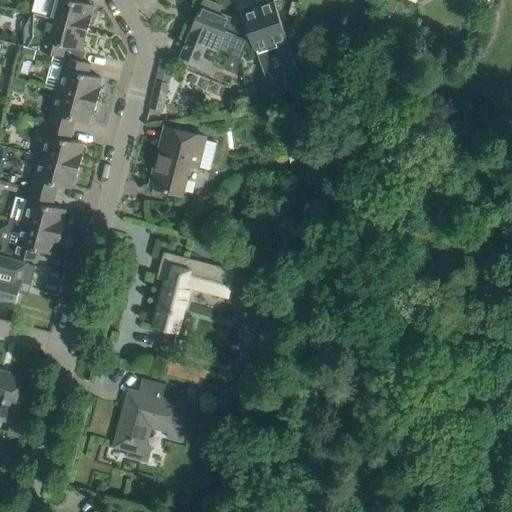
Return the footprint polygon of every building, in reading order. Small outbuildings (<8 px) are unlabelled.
[(93,4),(79,1),(79,0),(34,0),(32,12),(34,12),(89,27),(92,15),(90,14),(93,4)] [(203,0),(202,5),(181,56),(198,63),(206,44),(241,58),(249,40),(248,40),(225,31),(231,17),(219,12),(222,5),(208,0),(203,0)] [(275,1),(243,12),(258,53),(274,47),(286,80),(287,79),(295,102),(309,100),(275,1)] [(291,3),(288,16),(299,19),(302,5),(291,3)] [(85,40),(89,27),(34,12),(33,36),(27,46),(36,48),(64,56),(67,46),(81,49),(83,39),(85,40)] [(407,29),(382,21),(376,40),(401,48),(407,29)] [(23,45),(20,57),(33,61),(36,49),(23,45)] [(99,87),(102,77),(88,73),(91,63),(65,56),(55,91),(97,102),(101,87),(99,87)] [(167,111),(178,62),(161,58),(150,107),(167,111)] [(15,76),(12,87),(23,90),(26,79),(15,76)] [(94,113),(97,102),(55,91),(46,124),(72,131),(75,118),(90,122),(92,112),(94,113)] [(81,153),(84,143),(70,139),(72,131),(46,124),(38,156),(79,167),(83,153),(81,153)] [(165,125),(150,185),(183,193),(190,164),(199,166),(210,169),(217,142),(206,139),(207,136),(165,125)] [(315,133),(284,145),(290,160),(321,149),(315,133)] [(76,178),(79,167),(38,156),(29,189),(37,191),(40,179),(72,188),(74,178),(76,178)] [(63,218),(66,208),(34,200),(37,191),(29,189),(26,198),(16,195),(10,217),(20,220),(20,222),(61,234),(65,219),(63,218)] [(59,244),(61,234),(20,222),(8,219),(7,225),(11,232),(8,243),(1,246),(0,249),(0,252),(36,262),(39,252),(51,256),(52,253),(54,254),(57,244),(59,244)] [(235,272),(166,253),(159,277),(166,279),(154,324),(178,331),(190,285),(229,295),(235,272)] [(0,303),(15,307),(23,278),(32,281),(36,265),(0,255),(0,303)] [(16,404),(23,375),(1,369),(0,371),(0,370),(0,417),(10,420),(14,404),(16,404)] [(188,419),(182,418),(186,404),(162,397),(166,383),(143,377),(139,391),(129,389),(124,409),(114,446),(127,449),(125,456),(147,463),(152,447),(145,445),(150,427),(168,432),(167,438),(182,442),(188,419)] [(241,397),(220,391),(215,407),(225,410),(225,412),(236,416),(241,397)] [(12,421),(8,435),(20,438),(23,424),(12,421)]
